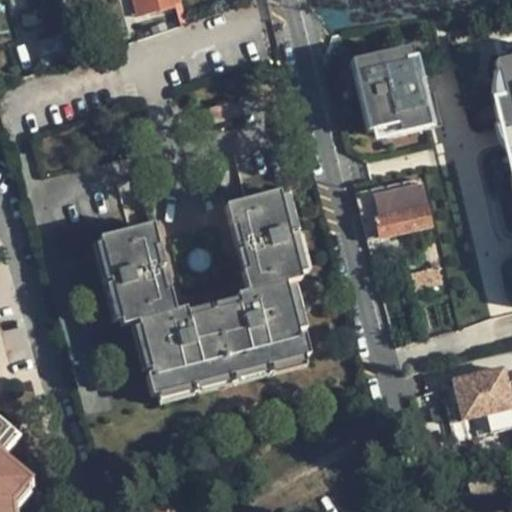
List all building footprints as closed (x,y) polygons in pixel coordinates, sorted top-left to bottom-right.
[(173,1),(179,0),(131,0),(136,16),(174,6),(173,1)] [(45,66),(67,59),(59,34),(37,41),(45,66)] [(412,53),(405,54),(407,65),(414,63),(412,53)] [(405,54),(359,64),(361,75),(355,77),(367,131),(397,124),(399,134),(429,128),(414,63),(407,65),(405,54)] [(511,58),(495,62),(504,100),(494,102),(508,161),(511,159),(511,58)] [(359,64),(352,66),(355,77),(361,75),(359,64)] [(237,102),(208,109),(212,125),(241,117),(237,102)] [(366,240),(430,226),(420,178),(354,193),(366,240)] [(300,280),(276,193),(225,207),(230,229),(235,228),(245,271),(241,272),(245,293),(236,296),(237,304),(187,317),(184,309),(174,312),(168,291),(163,293),(152,248),(156,247),(151,226),(98,239),(120,326),(136,323),(150,375),(145,376),(150,397),(306,357),(302,336),(297,337),(284,284),(300,280)] [(502,369),(451,380),(456,401),(451,402),(445,404),(450,424),(461,422),(485,416),(488,434),(511,428),(511,413),(511,410),(502,369)] [(448,392),(451,402),(456,401),(451,380),(440,383),(442,393),(448,392)] [(14,511),(13,501),(31,480),(1,455),(0,453),(0,439),(7,431),(0,424),(0,511),(14,511)] [(16,438),(7,431),(0,439),(0,453),(1,455),(16,438)] [(472,495),(497,489),(493,467),(466,473),(472,495)] [(37,486),(31,480),(13,501),(14,511),(22,511),(21,505),(37,486)] [(407,511),(400,481),(376,487),(382,511),(407,511)]
